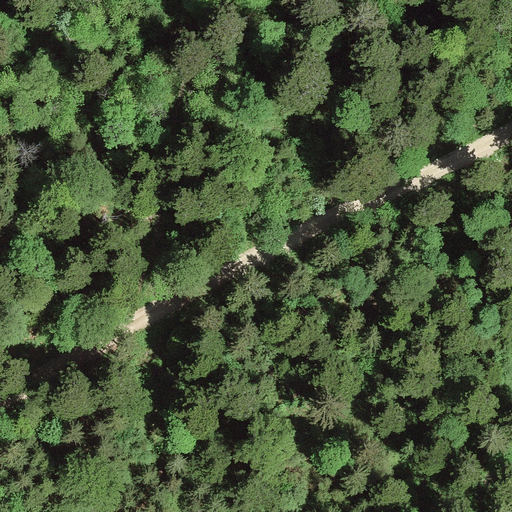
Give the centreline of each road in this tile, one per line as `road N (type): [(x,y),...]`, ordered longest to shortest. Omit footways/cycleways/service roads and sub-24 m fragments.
road 1 (track): [(0,392),(511,137)]
road 2 (track): [(119,333),(212,0)]
